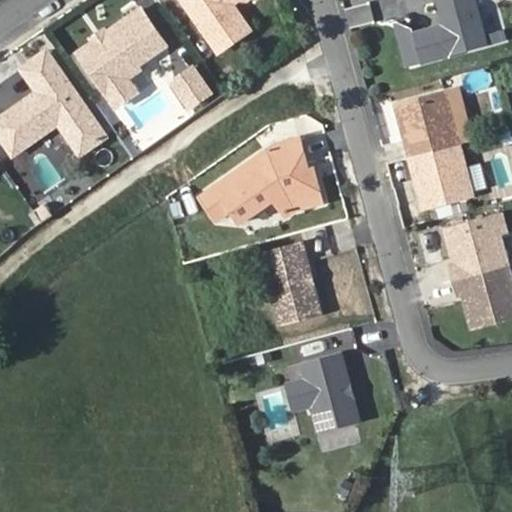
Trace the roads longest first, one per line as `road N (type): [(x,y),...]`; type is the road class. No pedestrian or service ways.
road 1 (track): [(246,511),(166,208),(341,77)]
road 2 (residential): [(321,0),(429,361),(511,353)]
